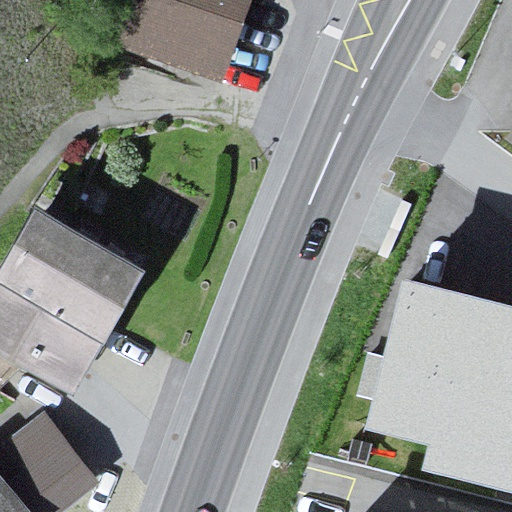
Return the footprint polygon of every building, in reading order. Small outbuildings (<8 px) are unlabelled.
[(257,0),(131,0),(114,56),(228,91),(257,0)] [(146,278),(44,217),(0,290),(0,353),(74,398),(146,278)] [(511,273),(410,253),(379,405),(437,417),(431,446),(511,462),(511,273)] [(50,414),(0,452),(0,461),(39,511),(75,511),(107,488),(50,414)] [(0,511),(20,511),(0,489),(0,511)] [(444,511),(365,490),(359,511),(444,511)]
